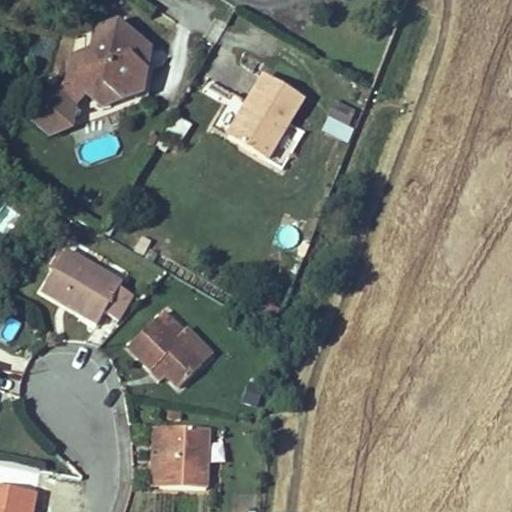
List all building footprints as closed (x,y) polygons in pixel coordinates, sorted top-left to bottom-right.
[(116,23),(94,30),(91,51),(71,57),(68,81),(57,93),(74,107),(84,94),(103,87),(120,102),(142,94),(146,71),(129,58),(134,38),(116,23)] [(91,51),(94,30),(74,37),(71,57),(91,51)] [(149,50),(134,38),(129,58),(146,71),(149,50)] [(302,100),(264,78),(228,138),(266,161),(302,100)] [(103,87),(84,94),(101,108),(120,102),(103,87)] [(74,107),(57,93),(37,99),(33,121),(50,136),(70,129),(74,107)] [(354,113),(333,103),(328,117),(348,127),(354,113)] [(0,200),(0,237),(2,239),(19,214),(0,200)] [(64,255),(59,252),(49,269),(54,272),(64,255)] [(54,272),(41,292),(59,303),(62,298),(85,312),(82,316),(81,318),(96,327),(104,314),(118,323),(133,297),(119,289),(121,286),(65,253),(64,255),(54,272)] [(62,298),(59,303),(82,316),(85,312),(62,298)] [(159,317),(128,349),(152,373),(157,367),(166,376),(179,389),(201,367),(176,341),(180,337),(159,317)] [(211,357),(185,331),(180,337),(176,341),(201,367),(211,357)] [(161,381),(166,376),(157,367),(152,373),(161,381)] [(208,431),(152,429),(150,489),(206,491),(208,431)] [(208,447),(209,466),(223,465),(221,446),(208,447)] [(0,511),(33,511),(37,494),(0,487),(0,511)]
